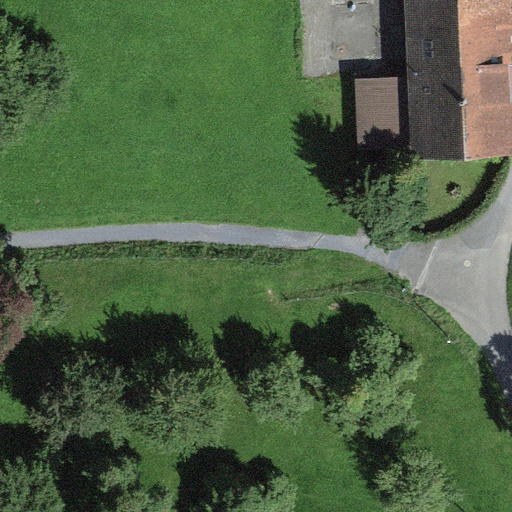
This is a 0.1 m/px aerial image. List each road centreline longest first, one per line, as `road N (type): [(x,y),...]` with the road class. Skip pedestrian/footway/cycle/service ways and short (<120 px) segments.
road 1 (track): [(0,240),(198,231),(300,238),(491,272)]
road 2 (unclassified): [(511,350),(491,272),(511,230)]
